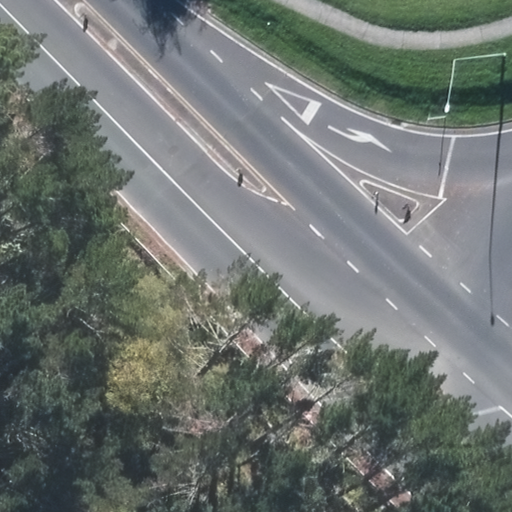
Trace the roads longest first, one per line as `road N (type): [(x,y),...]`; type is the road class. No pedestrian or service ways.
road 1 (secondary): [(479,511),(341,387),(117,159)]
road 2 (secondary): [(105,0),(447,291)]
road 3 (secondary): [(132,0),(307,108),(418,150),(511,171)]
road 4 (secondary): [(449,367),(117,159)]
road 5 (secondary): [(117,159),(0,37)]
